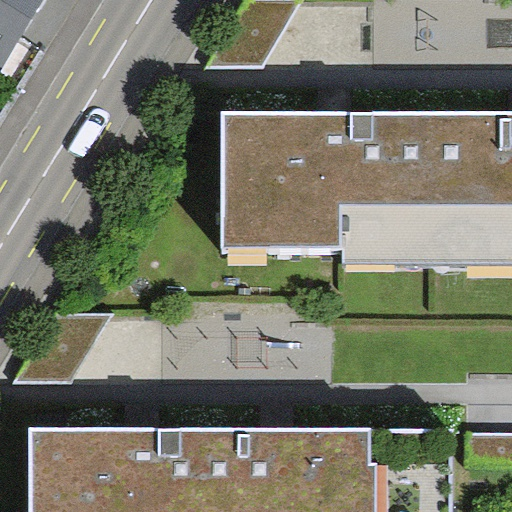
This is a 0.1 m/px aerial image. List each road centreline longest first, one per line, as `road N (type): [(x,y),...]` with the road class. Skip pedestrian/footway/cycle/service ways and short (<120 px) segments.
road 1 (unknown): [(511,84),(197,82)]
road 2 (secondary): [(0,245),(149,0)]
